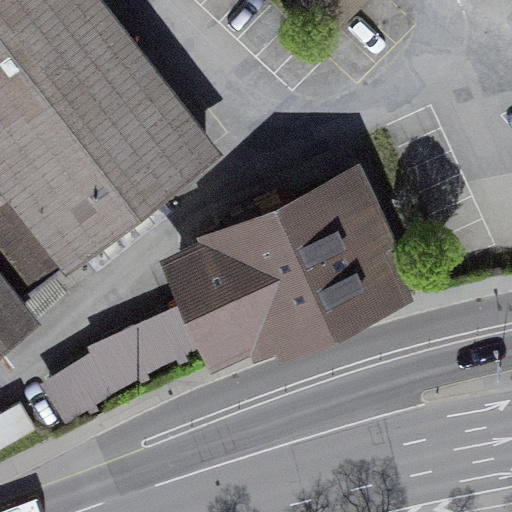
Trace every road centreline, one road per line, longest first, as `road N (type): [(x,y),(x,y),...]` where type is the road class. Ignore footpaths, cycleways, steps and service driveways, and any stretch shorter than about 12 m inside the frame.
road 1 (primary): [(511,347),(413,371),(152,486)]
road 2 (unknown): [(305,129),(260,141),(0,352)]
road 3 (primary): [(152,486),(511,431)]
